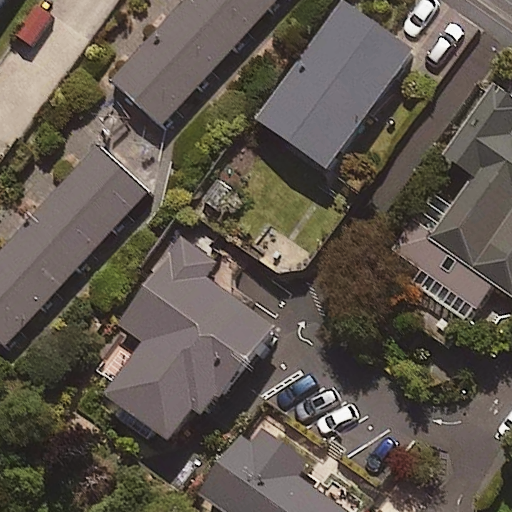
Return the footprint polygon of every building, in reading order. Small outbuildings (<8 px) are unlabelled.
[(283,0),(188,0),(114,82),(166,129),(283,0)] [(418,55),(347,3),(260,120),(331,172),(418,55)] [(511,95),(497,85),(446,157),(476,178),(454,210),(436,198),(396,254),(478,311),(497,284),(511,295),(511,95)] [(0,341),(10,350),(149,192),(94,144),(0,251),(0,341)] [(219,263),(182,237),(120,323),(148,343),(109,397),(175,445),(200,410),(213,420),(278,329),(208,279),(219,263)] [(260,421),(205,498),(225,511),(443,511),(434,505),(429,511),(353,511),(308,480),(320,463),(260,421)]
